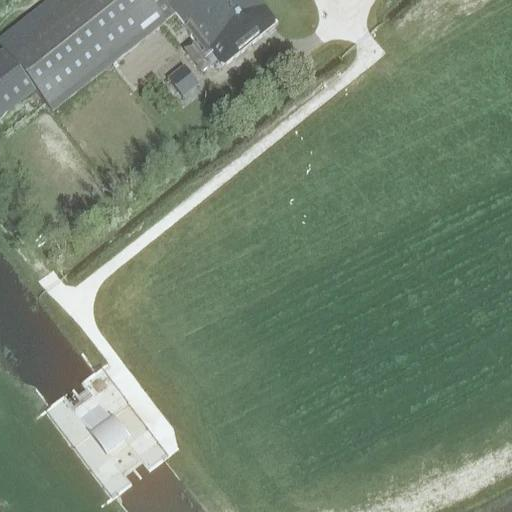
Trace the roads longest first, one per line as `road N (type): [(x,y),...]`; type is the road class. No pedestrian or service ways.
road 1 (track): [(352,13),(372,56),(111,264),(72,306)]
road 2 (track): [(53,286),(164,435)]
